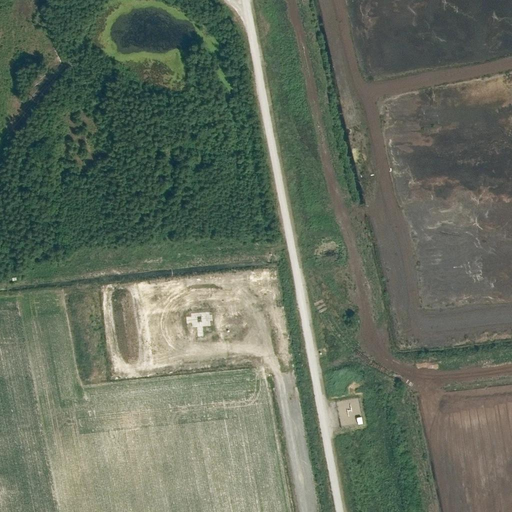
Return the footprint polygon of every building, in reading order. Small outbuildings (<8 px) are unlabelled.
[(274,279),(256,281),(257,305),(276,304),(274,279)] [(239,313),(239,300),(216,301),(217,315),(239,313)] [(276,314),(278,338),(285,338),(283,314),(276,314)] [(151,340),(155,340),(155,329),(146,329),(146,335),(151,335),(151,340)] [(177,338),(182,337),(182,331),(160,332),(160,345),(177,344),(177,338)] [(151,361),(109,363),(109,376),(151,374),(151,361)]
